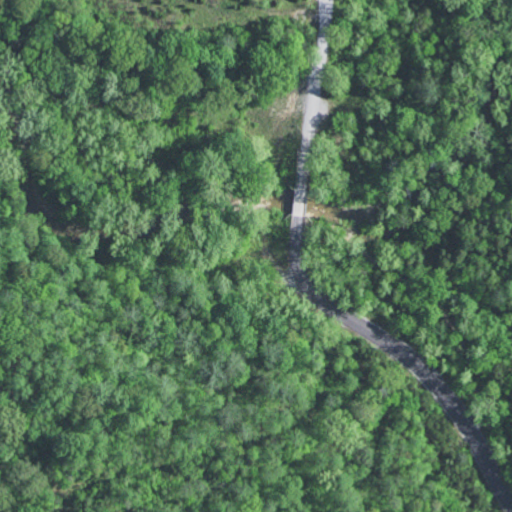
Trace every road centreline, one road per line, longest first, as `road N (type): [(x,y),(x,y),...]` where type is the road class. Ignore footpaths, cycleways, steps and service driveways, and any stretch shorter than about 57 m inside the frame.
road 1 (residential): [(511,498),(440,385),(322,298),(296,254),(325,0)]
road 2 (residential): [(301,178),(334,243),(433,252),(511,233)]
road 3 (residential): [(349,259),(433,252),(479,163),(511,135)]
